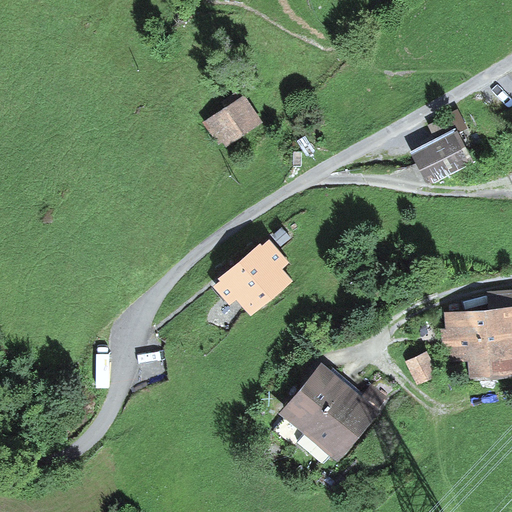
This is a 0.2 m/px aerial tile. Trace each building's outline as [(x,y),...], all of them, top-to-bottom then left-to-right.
[(228,109),(235,119),(248,111),(236,94),(224,103),(228,109)] [(228,139),(255,121),(248,111),(235,119),(228,109),(207,123),(217,138),(223,134),(228,139)] [(452,135),(416,153),(430,180),(466,162),(452,135)] [(269,244),(219,286),(229,298),(239,290),(251,304),(282,279),(274,269),(283,261),(269,244)] [(511,310),(448,315),(450,357),(471,355),(472,371),(511,367),(511,310)] [(412,364),(418,378),(432,371),(426,357),(412,364)] [(324,463),(368,411),(323,372),(290,410),(309,426),(297,440),(324,463)]
